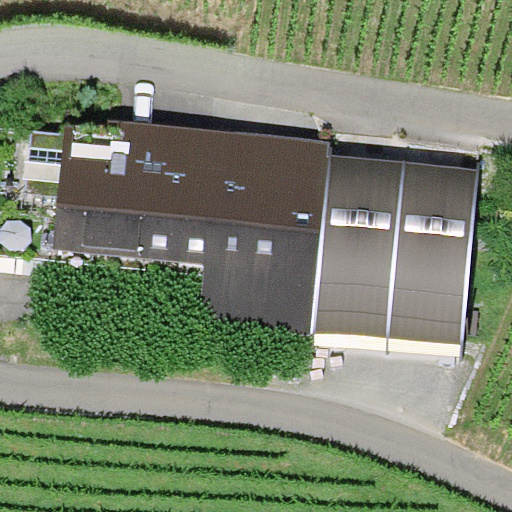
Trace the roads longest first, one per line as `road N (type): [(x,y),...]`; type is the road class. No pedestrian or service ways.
road 1 (unclassified): [(511,490),(316,414),(0,379)]
road 2 (unclassified): [(0,53),(70,46),(511,116)]
